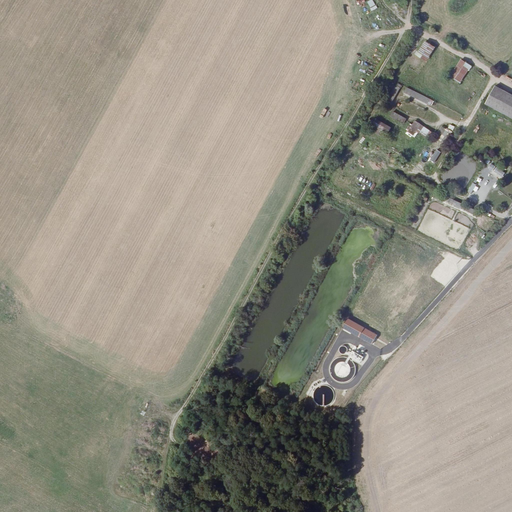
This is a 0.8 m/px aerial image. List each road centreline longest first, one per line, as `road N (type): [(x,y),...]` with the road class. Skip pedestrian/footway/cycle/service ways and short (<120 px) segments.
road 1 (track): [(154,511),(177,414),(405,24)]
road 2 (track): [(405,24),(511,85)]
